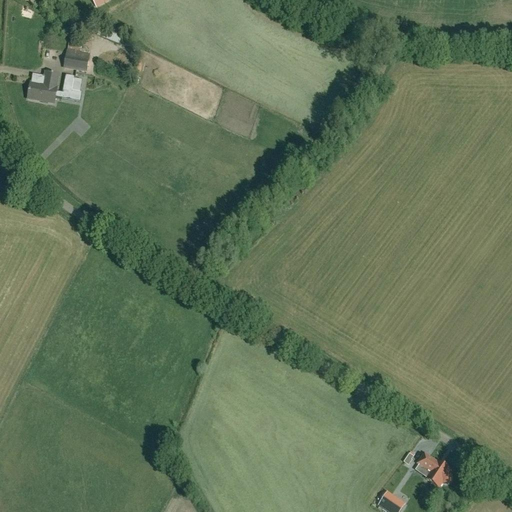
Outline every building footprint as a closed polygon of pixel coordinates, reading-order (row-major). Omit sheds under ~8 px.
[(97,38),(119,47),(122,37),(101,28),(97,38)] [(67,52),(64,69),(86,73),(89,56),(67,52)] [(30,84),(27,100),(55,105),(56,99),(80,103),(82,94),(72,92),(75,78),(66,77),(63,94),(57,93),(57,89),(56,89),(58,76),(46,73),(43,87),(30,84)] [(450,476),(449,475),(448,475),(450,472),(438,463),(437,464),(424,456),(418,465),(431,474),(426,481),(438,489),(443,483),(444,484),(445,484),(446,484),(447,484),(448,484),(449,484),(449,483),(450,483),(450,482),(451,481),(451,480),(451,479),(451,478),(451,477),(450,477),(450,476)] [(399,503),(387,495),(378,508),(382,511),(397,511),(394,510),(399,503)]
